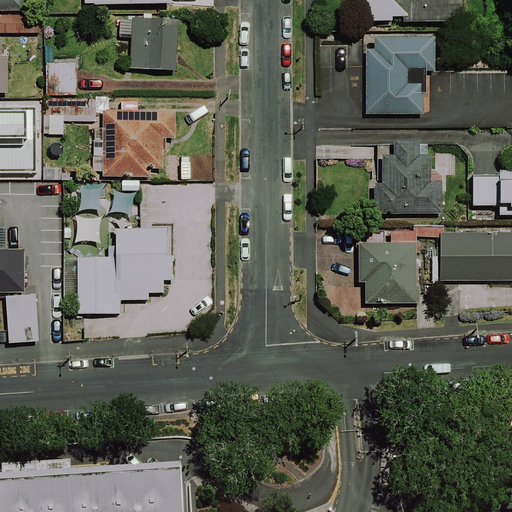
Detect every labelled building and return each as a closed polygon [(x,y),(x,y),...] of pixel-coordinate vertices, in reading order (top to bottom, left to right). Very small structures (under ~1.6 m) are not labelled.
[(0,0),(0,14),(24,14),(24,0),(0,0)] [(85,0),(86,6),(95,6),(95,8),(171,7),(171,0),(85,0)] [(357,0),(358,22),(391,21),(391,18),(402,17),(402,23),(460,21),(458,0),(357,0)] [(128,69),(174,71),(177,20),(131,17),(131,20),(120,19),(119,37),(130,38),(128,69)] [(0,19),(0,35),(30,35),(30,20),(0,19)] [(372,49),(364,49),(364,115),(423,115),(423,71),(434,71),(434,37),(372,37),(372,49)] [(45,96),(74,96),(74,64),(45,64),(45,96)] [(45,115),(94,115),(94,99),(45,99),(45,115)] [(34,107),(0,107),(0,172),(34,173),(34,107)] [(173,138),(173,111),(101,110),(101,177),(148,178),(148,169),(160,169),(161,138),(173,138)] [(373,214),(441,214),(441,182),(429,182),(429,155),(417,155),(417,141),(391,141),(391,155),(380,155),(380,184),(373,184),(373,214)] [(471,176),(471,206),(498,206),(498,215),(511,215),(511,170),(498,171),(498,176),(471,176)] [(0,292),(23,293),(23,250),(4,250),(4,228),(0,227),(0,292)] [(106,247),(106,258),(76,258),(76,314),(119,314),(119,300),(147,300),(147,293),(162,293),(162,281),(171,281),(171,256),(164,256),(164,229),(114,229),(114,247),(106,247)] [(439,281),(511,280),(511,233),(439,234),(439,281)] [(364,304),(418,304),(418,287),(415,287),(415,242),(357,242),(357,282),(364,282),(364,304)] [(33,294),(3,296),(7,344),(37,342),(33,294)] [(0,485),(0,511),(180,511),(178,474),(52,482),(19,484),(0,485)]
